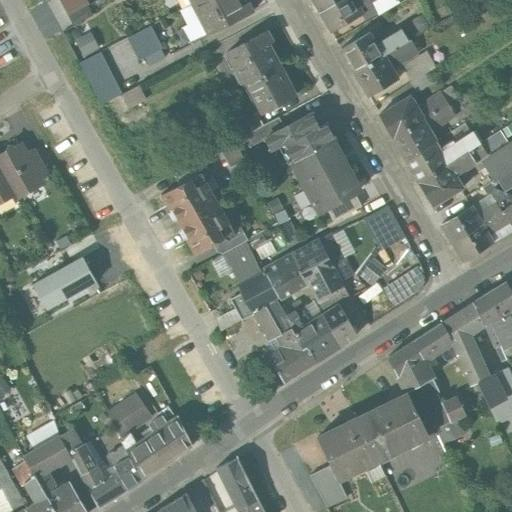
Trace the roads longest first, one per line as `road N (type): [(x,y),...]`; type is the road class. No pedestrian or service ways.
road 1 (residential): [(58,83),(253,429)]
road 2 (residential): [(288,0),(465,295)]
road 3 (tertiary): [(253,429),(465,295)]
road 4 (tertiary): [(124,511),(253,429)]
